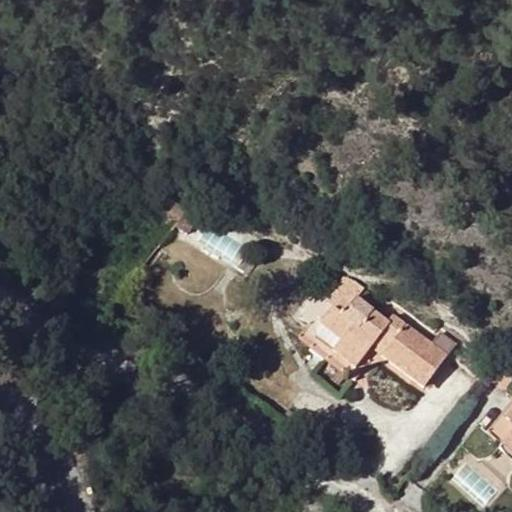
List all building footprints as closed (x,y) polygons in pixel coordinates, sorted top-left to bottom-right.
[(186,205),(180,213),(191,219),(198,209),(186,205)] [(170,227),(182,234),(191,219),(180,213),(170,227)] [(361,290),(345,277),(327,300),(333,310),(342,315),(354,300),(361,290)] [(391,317),(359,293),(354,300),(386,324),(391,317)] [(354,379),(375,354),(421,389),(423,387),(445,357),(391,317),(386,324),(354,300),(342,315),(333,310),(327,300),(298,337),(338,369),(347,374),(354,379)] [(450,361),(445,357),(423,387),(428,391),(450,361)] [(342,380),(347,374),(338,369),(334,375),(342,380)] [(338,385),(342,380),(334,375),(330,379),(338,385)] [(511,403),(487,433),(500,444),(507,437),(511,441),(511,403)] [(511,454),(511,441),(507,437),(500,444),(511,454)]
